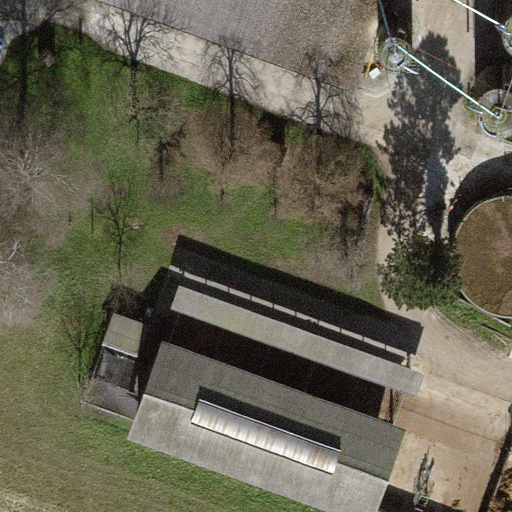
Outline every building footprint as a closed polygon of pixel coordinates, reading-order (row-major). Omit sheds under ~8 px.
[(105,0),(357,96),(393,0),(105,0)] [(511,204),(455,245),(510,322),(511,320),(511,204)] [(187,280),(177,307),(425,399),(435,372),(187,280)] [(146,324),(117,314),(109,338),(138,348),(146,324)] [(136,438),(336,511),(388,511),(418,434),(171,343),(136,438)]
